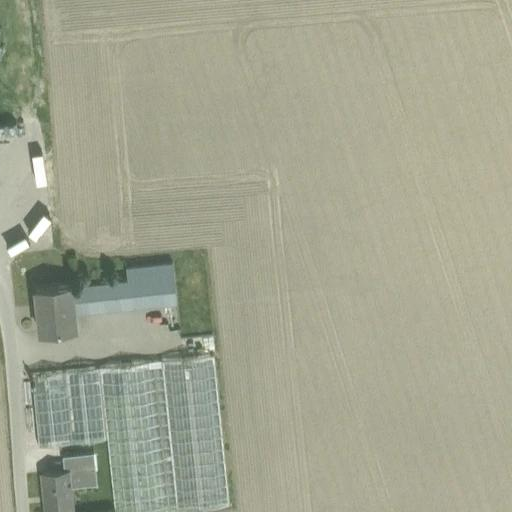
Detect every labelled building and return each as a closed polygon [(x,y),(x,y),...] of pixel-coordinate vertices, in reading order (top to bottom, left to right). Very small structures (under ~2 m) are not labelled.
[(127,280),(73,284),(75,311),(176,303),(172,262),(126,267),(127,280)] [(73,283),(39,286),(43,331),(77,328),(75,311),(73,284),(73,283)] [(216,355),(163,360),(176,509),(230,504),(216,355)] [(154,360),(100,365),(113,511),(136,511),(167,509),(154,360)] [(92,366),(65,368),(72,441),(98,439),(92,366)] [(61,369),(36,371),(42,444),(68,441),(61,369)] [(94,451),(63,454),(64,470),(67,469),(67,471),(84,469),(95,468),(94,451)] [(64,470),(44,472),(47,511),(71,511),(69,486),(85,484),(84,469),(67,471),(67,469),(64,470)]
